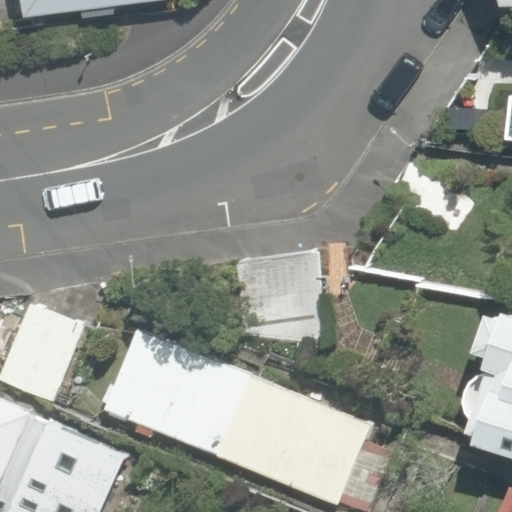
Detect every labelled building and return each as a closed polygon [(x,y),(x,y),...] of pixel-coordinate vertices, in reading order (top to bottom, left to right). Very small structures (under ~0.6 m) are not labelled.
[(187,0),(24,0),(27,19),(188,1),(187,0)] [(324,251),(231,257),(236,346),(330,340),(324,251)] [(95,327),(32,298),(0,369),(0,376),(61,403),(95,327)] [(385,419),(125,311),(92,390),(352,499),(385,419)] [(511,316),(499,312),(462,433),(511,447),(511,316)] [(90,511),(120,452),(0,394),(0,511),(90,511)]
